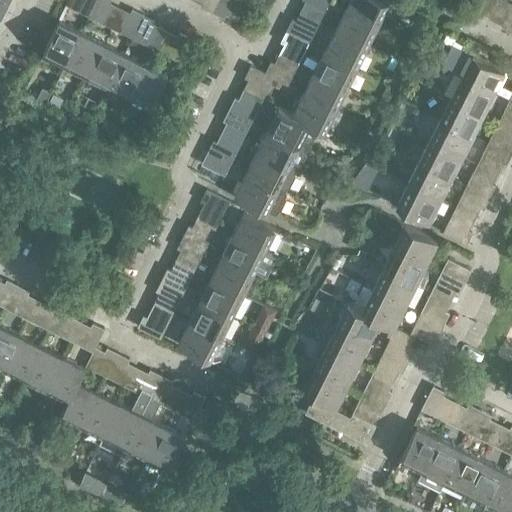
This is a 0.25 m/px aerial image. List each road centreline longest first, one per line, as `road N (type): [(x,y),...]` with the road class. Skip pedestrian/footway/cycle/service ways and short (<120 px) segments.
road 1 (residential): [(123,310),(138,297),(189,198),(182,171),(246,47),(153,0)]
road 2 (residential): [(442,369),(511,189)]
road 3 (residential): [(193,511),(246,476),(266,474),(356,508)]
road 4 (residential): [(356,508),(422,375),(442,369)]
road 5 (residential): [(0,256),(101,308),(123,310)]
